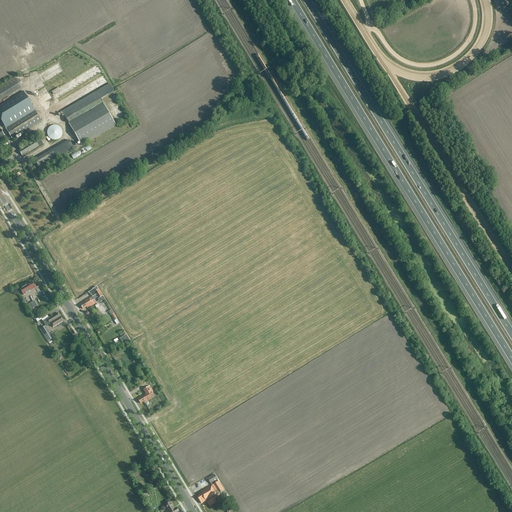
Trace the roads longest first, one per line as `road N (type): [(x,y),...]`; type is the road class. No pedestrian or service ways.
road 1 (track): [(511,450),(300,98),(299,90),(316,84),(265,0)]
road 2 (motorway): [(291,0),(511,358)]
road 3 (motorway): [(511,334),(306,0)]
road 4 (secondary): [(192,511),(0,194)]
road 5 (track): [(385,61),(511,269)]
road 6 (track): [(344,0),(380,56),(421,77),(452,71),(475,51),(485,29),(484,0)]
road 7 (track): [(403,126),(333,0)]
